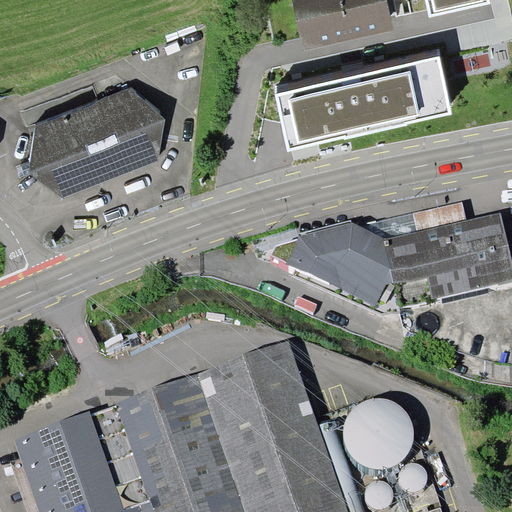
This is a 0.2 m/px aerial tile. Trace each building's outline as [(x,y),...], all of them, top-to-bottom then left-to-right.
[(387,0),(293,0),(304,49),(394,31),(387,0)] [(426,0),(430,15),(489,3),(488,0),(426,0)] [(440,55),(277,94),(289,151),(451,113),(440,55)] [(131,87),(34,126),(28,170),(63,198),(156,162),(164,119),(131,87)] [(467,220),(463,202),(412,213),(416,231),(467,220)] [(416,231),(384,238),(393,283),(399,306),(511,281),(511,264),(500,212),(467,220),(416,231)] [(412,213),(361,227),(384,238),(416,231),(412,213)] [(351,220),(299,233),(299,236),(353,223),(351,220)] [(287,262),(286,264),(289,265),(289,274),(381,315),(391,312),(400,312),(399,306),(393,283),(384,238),(361,227),(353,223),(299,236),(298,240),(276,245),(271,255),(287,262)] [(350,511),(288,341),(13,439),(39,511),(350,511)]
